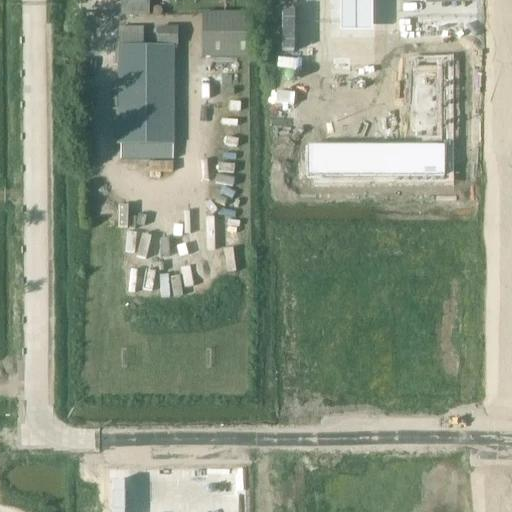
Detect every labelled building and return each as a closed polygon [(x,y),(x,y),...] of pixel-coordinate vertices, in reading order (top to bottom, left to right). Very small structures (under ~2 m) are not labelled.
[(120,0),(120,14),(147,14),(146,0),(120,0)] [(381,0),(346,0),(346,37),(382,40),(381,0)] [(469,0),(426,0),(427,21),(469,21),(469,0)] [(204,16),(204,59),(251,59),(251,15),(204,16)] [(116,143),(143,144),(172,144),(172,46),(142,46),(142,26),(116,26),(116,90),(116,143)] [(156,44),(176,44),(176,27),(157,26),(156,44)] [(444,161),(306,161),(306,195),(445,193),(444,161)]
